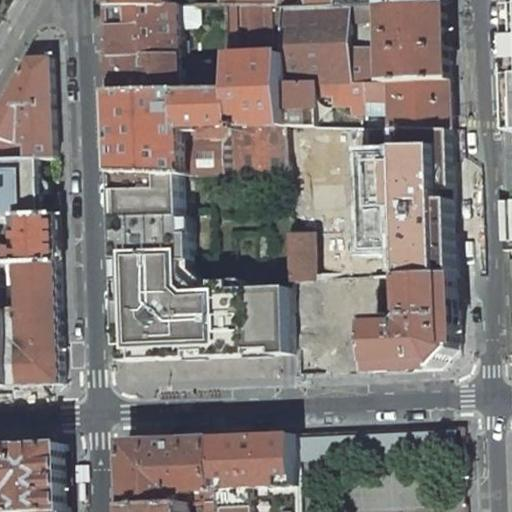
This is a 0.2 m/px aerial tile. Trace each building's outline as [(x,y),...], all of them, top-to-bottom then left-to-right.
[(117,94),(120,175),(186,177),(292,179),(290,126),(289,85),(287,6),(351,5),(385,4),(451,2),(451,0),(216,0),(216,5),(236,5),(238,62),(239,90),(205,92),(200,92),(117,94)] [(451,2),(385,4),(389,82),(394,82),(454,80),(451,2)] [(351,5),(287,6),(289,85),(319,84),(354,83),(354,49),(351,5)] [(174,6),(114,6),(117,94),(200,92),(199,79),(187,80),(184,6),(174,6)] [(366,48),(354,49),(354,83),(370,83),(370,51),(366,48)] [(33,60),(0,118),(0,138),(30,148),(30,161),(40,160),(60,159),(56,59),(33,60)] [(226,67),(204,68),(205,92),(239,90),(238,62),(225,62),(226,67)] [(454,80),(394,82),(395,122),(396,128),(411,128),(456,130),(454,80)] [(354,83),(319,84),(319,95),(336,95),(337,101),(340,106),(360,106),(360,113),(367,112),(368,116),(390,116),(390,122),(395,122),(394,82),(389,82),(370,83),(354,83)] [(319,84),(289,85),(290,126),(320,127),(319,95),(319,84)] [(348,144),(351,234),(387,233),(396,233),(395,214),(408,214),(408,203),(417,203),(414,166),(457,164),(456,130),(411,128),(396,128),(347,128),(348,135),(341,135),(342,144),(348,144)] [(0,138),(0,218),(22,218),(44,217),(40,160),(30,161),(30,148),(0,138)] [(186,177),(120,175),(126,362),(297,355),(295,288),(190,292),(186,177)] [(20,250),(11,250),(12,265),(63,263),(61,216),(44,217),(22,218),(23,246),(20,250)] [(396,233),(387,233),(387,244),(405,243),(404,232),(396,233)] [(314,235),(294,235),(295,281),(314,281),(314,235)] [(0,388),(17,387),(14,312),(13,300),(12,265),(11,250),(0,245),(0,388)] [(63,263),(12,265),(13,300),(24,300),(25,311),(14,312),(17,387),(67,385),(63,263)] [(405,321),(377,322),(378,372),(446,370),(463,351),(460,276),(410,277),(412,314),(416,317),(409,325),(405,321)] [(302,461),(467,455),(466,428),(301,435),(302,461)] [(280,436),(218,439),(219,492),(220,504),(219,511),(278,511),(278,486),(282,486),(280,436)] [(218,439),(129,443),(131,507),(180,505),(179,497),(191,496),(191,497),(200,497),(201,493),(219,492),(218,439)] [(71,511),(69,445),(0,448),(0,508),(2,509),(1,502),(15,502),(15,511),(71,511)]
